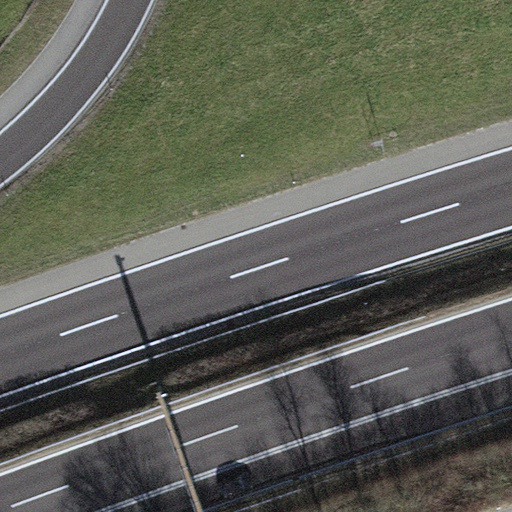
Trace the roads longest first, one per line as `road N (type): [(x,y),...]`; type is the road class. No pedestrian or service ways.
road 1 (motorway): [(511,187),(0,355)]
road 2 (motorway): [(10,511),(511,338)]
road 3 (motorway): [(126,0),(68,91),(0,154)]
